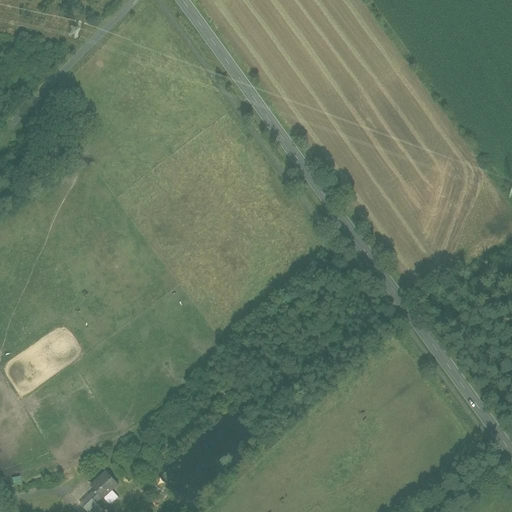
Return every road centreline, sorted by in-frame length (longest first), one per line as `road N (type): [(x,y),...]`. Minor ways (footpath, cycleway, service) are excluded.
road 1 (tertiary): [(181,0),(511,457)]
road 2 (unclassified): [(0,122),(133,0)]
